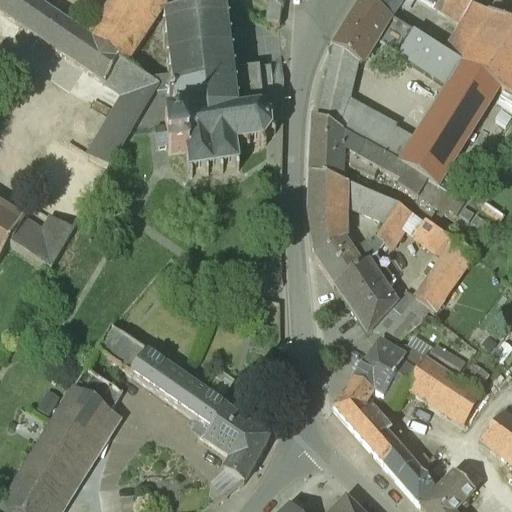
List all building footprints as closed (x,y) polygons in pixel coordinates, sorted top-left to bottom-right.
[(0,0),(0,18),(36,42),(52,19),(39,10),(45,0),(0,0)] [(114,0),(87,42),(124,67),(167,0),(114,0)] [(282,0),(268,0),(281,12),(282,0)] [(363,0),(360,4),(388,23),(402,0),(407,3),(409,0),(420,0),(433,8),(438,0),(363,0)] [(462,1),(459,0),(438,0),(433,8),(453,20),(464,2),(462,1)] [(486,16),(464,2),(453,20),(460,25),(479,37),(490,19),(486,16)] [(511,13),(495,2),(488,14),(511,30),(511,13)] [(388,23),(360,4),(331,51),(333,51),(357,66),(360,68),(382,32),(388,23)] [(224,15),(206,18),(204,6),(180,9),(181,21),(163,23),(164,33),(161,33),(164,51),(166,51),(168,65),(165,65),(167,83),(151,85),(161,92),(156,100),(165,99),(166,99),(172,98),(174,112),(171,113),(171,115),(174,114),(175,127),(164,128),(164,134),(153,136),(155,155),(167,154),(168,160),(185,158),(188,183),(191,182),(191,178),(204,176),(204,180),(207,180),(207,175),(218,174),(219,178),(222,178),(221,173),(234,171),(235,176),(238,175),(234,151),(245,150),(246,154),(248,154),(248,150),(260,148),(262,152),(265,150),(262,147),(269,138),(274,139),(274,136),(270,135),(269,124),(273,122),(271,119),(267,121),(259,114),(261,110),(262,109),(255,72),(234,74),(234,72),(231,72),(230,59),(232,58),(232,56),(229,57),(228,43),(230,42),(230,41),(227,41),(226,27),(228,27),(228,25),(225,25),(224,15)] [(486,16),(490,19),(479,37),(460,69),(461,70),(498,93),(511,102),(511,31),(486,16)] [(52,53),(68,29),(60,24),(52,19),(36,42),(44,47),(52,53)] [(411,37),(388,23),(382,32),(406,46),(411,37)] [(460,25),(441,57),(460,69),(479,37),(460,25)] [(87,42),(68,29),(52,53),(108,90),(124,67),(87,42)] [(434,52),(411,37),(406,46),(397,60),(419,74),(434,52)] [(357,66),(333,51),(317,123),(340,134),(346,112),(357,66)] [(441,57),(434,52),(419,74),(447,92),(461,70),(460,69),(441,57)] [(160,92),(124,67),(108,90),(122,99),(145,114),(160,92)] [(411,149),(399,168),(427,186),(436,192),(498,93),(461,70),(447,92),(411,149)] [(145,114),(122,99),(87,159),(111,173),(145,114)] [(411,149),(346,112),(340,134),(342,135),(383,159),(399,168),(411,149)] [(317,123),(311,121),(309,177),(338,187),(340,166),(342,135),(340,134),(317,123)] [(383,159),(342,135),(340,166),(372,181),(377,173),(383,159)] [(399,168),(383,159),(377,173),(399,185),(397,188),(417,201),(427,186),(399,168)] [(338,187),(309,177),(307,215),(341,222),(344,189),(338,187)] [(436,192),(427,186),(417,201),(439,215),(446,203),(450,207),(453,203),(436,192)] [(446,203),(439,215),(444,219),(452,207),(450,207),(446,203)] [(24,223),(0,207),(0,261),(9,247),(24,223)] [(413,220),(398,210),(396,209),(376,242),(383,248),(389,254),(413,220)] [(341,222),(307,215),(314,262),(340,240),(341,222)] [(41,233),(24,223),(9,247),(51,274),(74,235),(50,220),(41,233)] [(435,220),(428,231),(448,245),(455,234),(435,220)] [(428,231),(424,228),(413,242),(443,263),(454,249),(428,231)] [(340,240),(314,262),(332,290),(352,275),(359,272),(361,270),(351,256),(343,244),(342,244),(340,240)] [(375,241),(367,246),(366,245),(351,256),(361,270),(375,260),(383,248),(376,242),(375,241)] [(473,262),(454,249),(443,263),(432,279),(452,292),(473,262)] [(359,272),(333,292),(366,340),(373,333),(392,312),(396,308),(387,295),(394,287),(391,283),(383,272),(375,260),(361,270),(359,272)] [(394,280),(387,269),(383,272),(391,283),(394,280)] [(452,292),(432,279),(420,296),(411,289),(405,296),(415,303),(430,315),(434,318),(452,292)] [(396,308),(392,312),(401,319),(415,303),(406,297),(396,308)] [(401,319),(392,312),(373,333),(401,345),(430,315),(415,303),(401,319)] [(222,411),(111,333),(97,355),(133,380),(204,430),(208,433),(222,411)] [(405,353),(393,352),(388,359),(375,351),(363,368),(381,380),(383,377),(393,382),(401,367),(415,376),(422,364),(423,365),(423,364),(405,353)] [(448,359),(438,351),(429,363),(438,370),(442,366),(448,359)] [(97,355),(18,483),(2,511),(49,511),(133,380),(97,355)] [(422,364),(415,376),(401,367),(393,382),(380,402),(380,403),(394,411),(402,398),(411,403),(414,399),(463,430),(481,402),(423,365),(422,364)] [(381,380),(363,368),(353,384),(371,396),(380,403),(380,402),(393,382),(383,377),(381,380)] [(371,396),(353,384),(332,413),(382,470),(399,454),(392,446),(386,438),(390,434),(371,413),(367,416),(362,410),(371,396)] [(511,427),(481,402),(463,430),(511,470),(511,427)] [(268,441),(222,411),(208,433),(204,430),(197,440),(231,463),(226,473),(244,485),(245,484),(268,441)] [(425,460),(403,436),(392,446),(399,454),(413,469),(423,462),(425,460)] [(413,469),(399,454),(382,470),(417,509),(433,493),(413,469)] [(453,477),(420,511),(464,511),(467,509),(464,506),(473,497),(472,495),(461,485),(453,477)] [(355,511),(345,502),(335,511),(355,511)]
